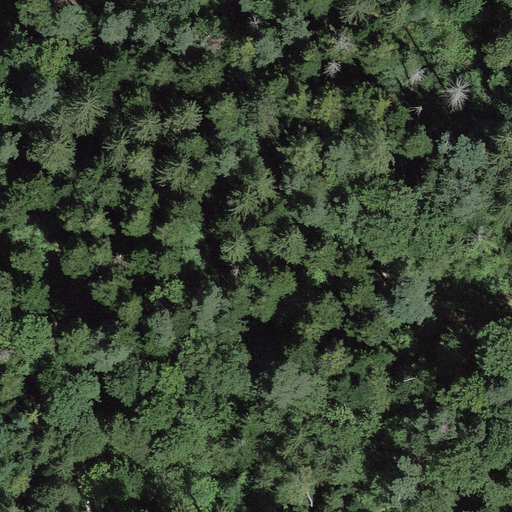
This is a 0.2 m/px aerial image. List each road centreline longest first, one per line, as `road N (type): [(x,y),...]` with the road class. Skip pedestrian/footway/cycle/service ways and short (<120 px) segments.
road 1 (track): [(511,341),(323,245),(278,207),(254,175),(231,96),(231,0)]
road 2 (track): [(91,511),(50,396),(0,306)]
